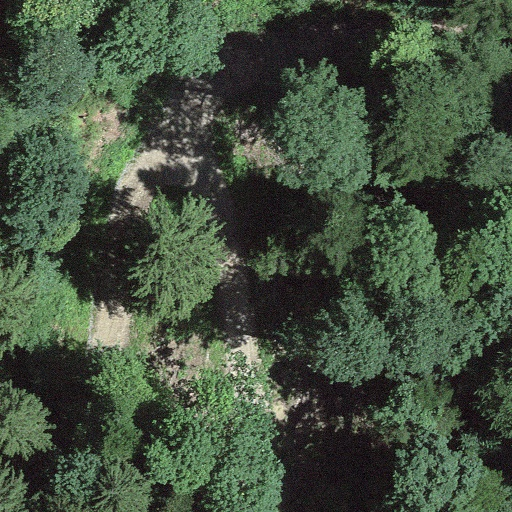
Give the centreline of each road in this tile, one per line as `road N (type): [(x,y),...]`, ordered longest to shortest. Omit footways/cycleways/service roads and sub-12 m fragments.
road 1 (track): [(511,6),(341,35),(192,90),(141,188),(105,365),(37,472),(0,489)]
road 2 (track): [(259,511),(192,90)]
